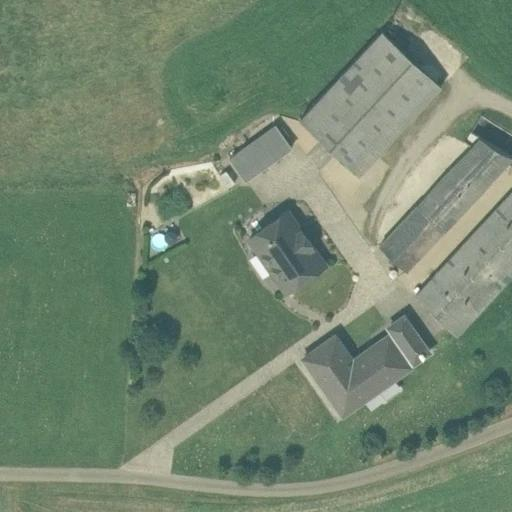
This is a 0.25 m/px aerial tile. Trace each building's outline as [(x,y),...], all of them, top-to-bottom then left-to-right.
[(383,31),(300,119),(359,174),(441,86),(383,31)] [(291,147),(276,125),(230,158),(245,179),(291,147)] [(418,204),(380,245),(407,270),(511,157),(511,156),(481,138),(419,205),(418,204)] [(511,190),(415,295),(456,333),(511,273),(511,190)] [(288,210),(249,237),(287,291),(326,264),(288,210)] [(404,315),(389,326),(393,331),(406,350),(421,340),(404,315)] [(353,359),(335,335),(303,357),(343,413),(411,365),(410,364),(402,353),(406,350),(393,331),(353,359)] [(406,350),(402,353),(410,364),(422,355),(422,356),(425,354),(429,351),(421,340),(406,350)]
